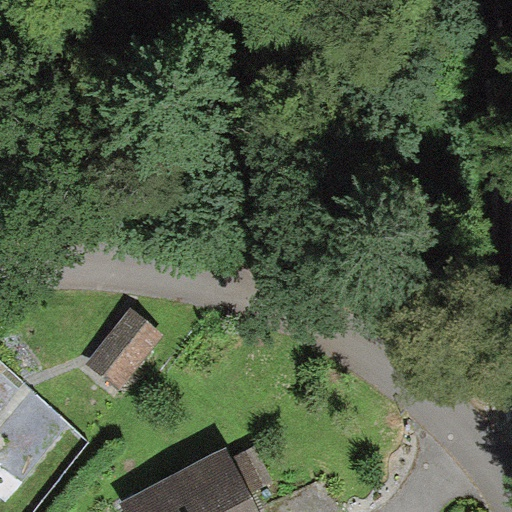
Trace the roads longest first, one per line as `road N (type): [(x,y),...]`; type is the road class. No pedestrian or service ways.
road 1 (residential): [(0,268),(224,282),(377,351),(492,469)]
road 2 (track): [(511,253),(491,0)]
